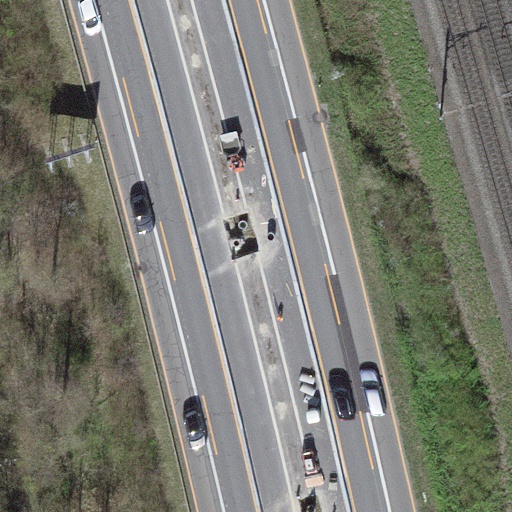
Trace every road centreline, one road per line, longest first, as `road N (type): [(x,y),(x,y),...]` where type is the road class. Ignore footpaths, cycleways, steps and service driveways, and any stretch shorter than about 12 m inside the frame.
road 1 (motorway): [(130,0),(259,511)]
road 2 (motorway): [(353,511),(227,0)]
